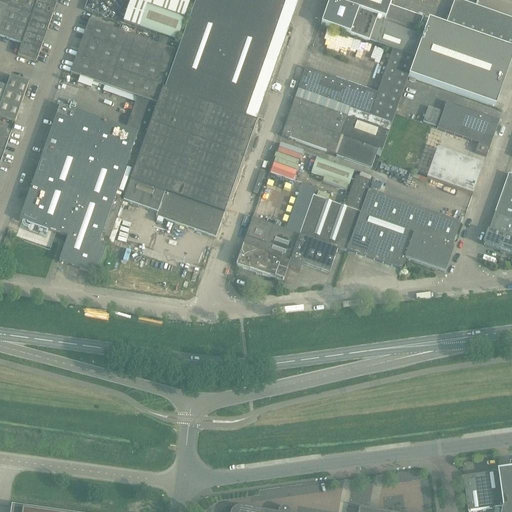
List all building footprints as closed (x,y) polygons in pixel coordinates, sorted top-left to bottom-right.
[(0,25),(0,36),(21,44),(22,45),(32,16),(37,0),(8,0),(6,7),(0,25)] [(37,0),(32,16),(22,45),(21,44),(17,56),(36,63),(58,0),(37,0)] [(190,0),(130,0),(131,0),(123,22),(176,41),(190,0)] [(130,181),(165,194),(224,214),(256,123),(244,118),(285,0),(195,0),(164,90),(162,89),(157,105),(146,137),(130,181)] [(329,0),(320,25),(368,42),(369,42),(414,57),(421,35),(417,34),(422,19),(389,7),(391,0),(329,0)] [(511,20),(455,1),(446,27),(462,33),(511,50),(511,20)] [(89,21),(70,75),(137,98),(157,105),(162,89),(175,52),(89,21)] [(511,50),(462,33),(446,27),(428,21),(415,59),(408,77),(491,106),(511,50)] [(294,99),(281,137),(334,156),(338,143),(340,144),(336,157),(371,170),(378,150),(382,152),(408,78),(408,77),(415,59),(392,51),(376,94),(305,69),(297,92),(350,110),(347,118),(294,99)] [(10,77),(6,88),(0,85),(0,118),(15,124),(29,83),(10,77)] [(436,130),(478,144),(489,149),(499,122),(446,103),(436,130)] [(59,107),(25,204),(19,221),(67,238),(59,263),(90,274),(93,264),(100,267),(123,202),(130,181),(146,137),(126,130),(59,107)] [(435,128),(440,112),(427,108),(422,123),(435,128)] [(396,117),(380,162),(426,179),(473,196),(476,185),(479,176),(483,166),(437,149),(442,134),(396,117)] [(0,162),(11,133),(0,128),(0,162)] [(486,158),(489,149),(478,144),(474,154),(486,158)] [(311,174),(348,187),(354,172),(316,159),(311,174)] [(360,214),(347,252),(349,252),(402,270),(405,260),(408,261),(410,262),(437,271),(445,274),(454,249),(452,248),(460,224),(464,212),(470,195),(426,179),(384,165),(374,194),(368,191),(360,214)] [(511,176),(509,176),(484,246),(511,256),(511,176)] [(355,177),(344,207),(359,213),(370,183),(355,177)] [(215,239),(224,214),(165,194),(130,181),(123,202),(157,214),(156,218),(215,239)] [(299,236),(313,197),(316,189),(302,185),(286,232),(299,236)] [(313,197),(299,236),(287,268),(300,273),(302,265),(329,274),(337,252),(346,255),(347,252),(360,214),(313,197)] [(286,232),(252,220),(235,267),(282,284),(287,268),(299,236),(286,232)] [(93,264),(90,274),(96,276),(100,267),(93,264)] [(397,275),(399,270),(390,267),(388,272),(397,275)] [(499,473),(504,508),(503,511),(511,511),(511,465),(511,470),(499,472),(499,473)] [(473,484),(465,485),(468,511),(472,511),(504,508),(499,473),(478,476),(478,478),(473,484)]
